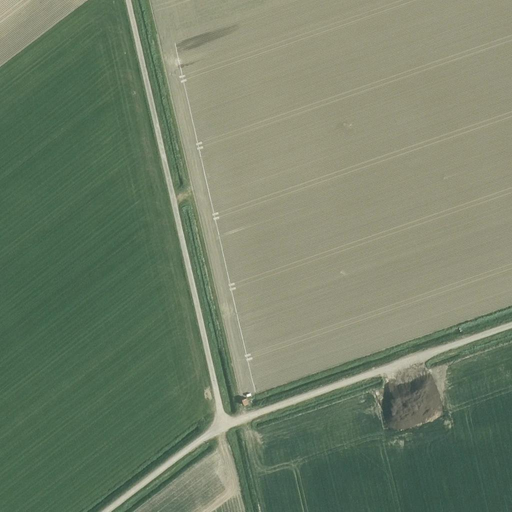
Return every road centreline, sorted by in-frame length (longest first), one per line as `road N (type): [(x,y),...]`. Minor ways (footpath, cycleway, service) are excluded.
road 1 (unclassified): [(223,424),(124,0)]
road 2 (unclassified): [(511,323),(223,424)]
road 3 (unclassified): [(106,511),(223,424)]
